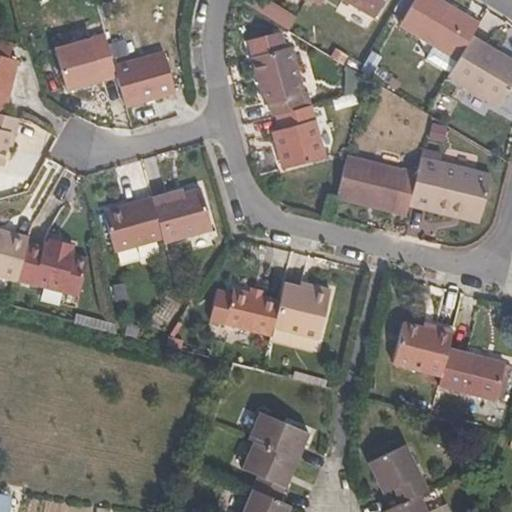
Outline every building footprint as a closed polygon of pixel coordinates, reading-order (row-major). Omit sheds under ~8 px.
[(357,0),(381,13),(388,0),(357,0)] [(444,0),(418,0),(403,25),(460,59),(475,38),(483,23),(444,0)] [(118,77),(116,70),(108,37),(58,48),(68,90),(118,77)] [(501,109),(511,90),(511,60),(475,38),(460,59),(450,78),(501,109)] [(0,54),(12,58),(15,46),(0,42),(0,54)] [(270,105),(274,104),(304,97),(310,95),(296,47),(258,57),(270,105)] [(0,113),(4,114),(16,59),(12,58),(0,54),(0,113)] [(116,70),(118,77),(126,109),(177,96),(166,55),(116,70)] [(274,104),(277,116),(283,116),(308,109),(304,97),(274,104)] [(329,159),(315,107),(308,109),(283,116),(285,130),(276,132),(286,170),(329,159)] [(0,164),(2,165),(7,143),(9,132),(15,133),(19,118),(4,114),(0,113),(0,164)] [(447,126),(432,123),(429,140),(444,143),(447,126)] [(7,143),(13,145),(15,133),(9,132),(7,143)] [(412,203),(420,174),(350,157),(338,200),(408,216),(410,210),(412,203)] [(457,215),(482,222),(493,180),(422,163),(420,174),(412,203),(434,209),(432,215),(455,221),(457,215)] [(185,193),(184,190),(153,199),(163,239),(164,243),(213,230),(202,190),(185,193)] [(105,212),(115,252),(163,239),(153,199),(105,212)] [(412,203),(410,210),(432,215),(434,209),(412,203)] [(455,221),(481,228),(482,222),(457,215),(455,221)] [(0,237),(31,247),(31,244),(0,233),(0,237)] [(18,283),(31,247),(0,237),(0,279),(17,285),(18,283)] [(54,242),(52,248),(51,250),(74,256),(76,249),(54,242)] [(31,247),(18,283),(60,298),(62,294),(78,300),(89,267),(72,261),(74,256),(51,250),(50,253),(46,252),(31,247)] [(313,291),(315,287),(302,283),(301,288),(313,291)] [(313,291),(301,288),(284,284),(280,301),(273,328),(319,339),(331,291),(315,287),(313,291)] [(263,297),(249,293),(234,290),(225,324),(271,335),(273,328),(280,301),(263,297)] [(401,326),(391,366),(440,378),(447,352),(450,339),(421,331),(401,326)] [(421,331),(450,339),(451,334),(423,327),(421,331)] [(495,402),(504,366),(447,352),(440,378),(438,388),(495,402)] [(286,488),(309,432),(259,411),(247,438),(253,442),(242,469),(286,488)] [(393,488),(400,503),(382,511),(427,511),(418,495),(427,490),(404,445),(368,461),(384,493),(393,488)] [(287,511),(291,505),(252,489),(242,511),(287,511)] [(8,511),(11,495),(0,493),(0,511),(8,511)]
